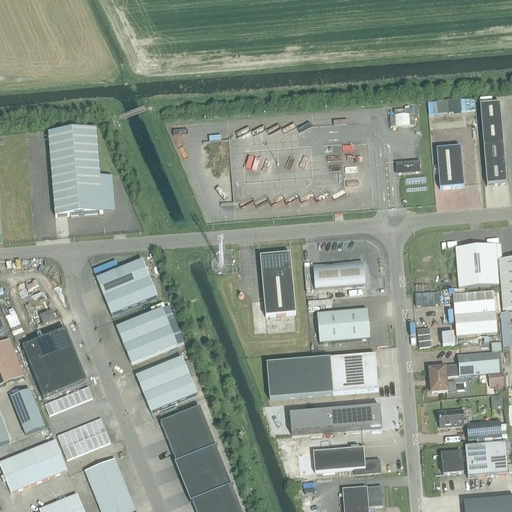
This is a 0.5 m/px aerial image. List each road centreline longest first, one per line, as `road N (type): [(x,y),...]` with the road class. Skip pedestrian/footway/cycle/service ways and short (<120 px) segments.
road 1 (unclassified): [(69,249),(392,223)]
road 2 (unclassified): [(417,511),(392,223)]
road 3 (unclassified): [(160,511),(80,313),(69,249)]
road 4 (unclassified): [(392,223),(511,213)]
